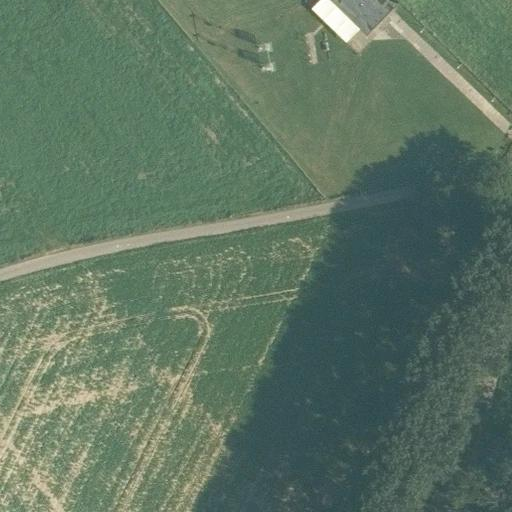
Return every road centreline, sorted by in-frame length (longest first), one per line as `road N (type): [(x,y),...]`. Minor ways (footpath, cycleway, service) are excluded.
road 1 (unclassified): [(0,273),(511,170)]
road 2 (track): [(341,511),(510,170)]
road 3 (unclassified): [(445,511),(511,302)]
